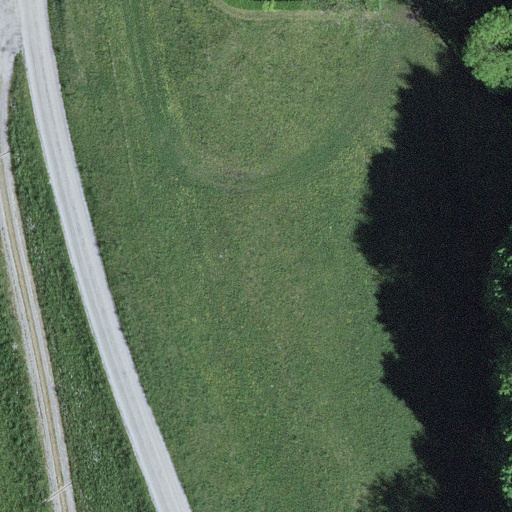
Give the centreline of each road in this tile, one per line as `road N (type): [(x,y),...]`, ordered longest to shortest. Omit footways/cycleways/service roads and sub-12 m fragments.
road 1 (track): [(172,511),(123,383),(64,181),(33,0)]
road 2 (track): [(0,185),(61,511)]
